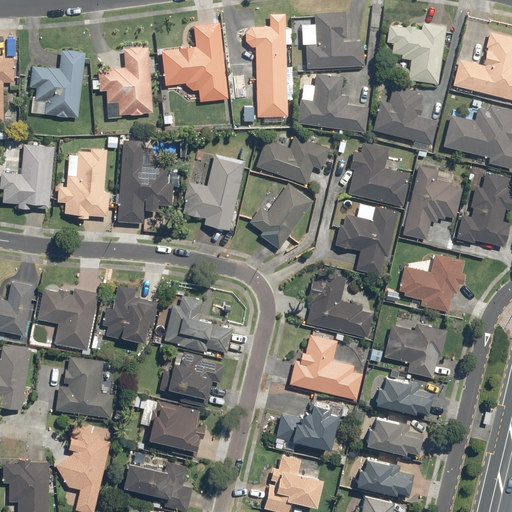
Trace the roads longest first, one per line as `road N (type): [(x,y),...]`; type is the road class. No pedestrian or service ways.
road 1 (residential): [(0,239),(165,255),(242,273),(263,289),(265,318),(220,511)]
road 2 (residential): [(445,511),(493,308),(511,292)]
